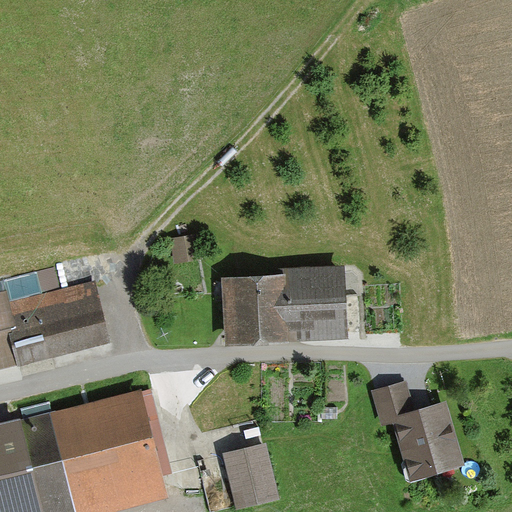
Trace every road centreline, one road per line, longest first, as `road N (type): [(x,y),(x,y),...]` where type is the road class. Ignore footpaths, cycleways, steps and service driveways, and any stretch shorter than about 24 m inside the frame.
road 1 (residential): [(511,350),(410,358),(297,352),(139,364),(0,394)]
road 2 (track): [(367,0),(152,230),(123,284),(139,364)]
